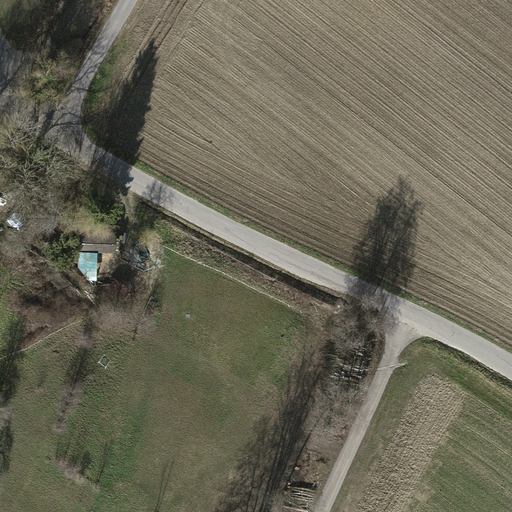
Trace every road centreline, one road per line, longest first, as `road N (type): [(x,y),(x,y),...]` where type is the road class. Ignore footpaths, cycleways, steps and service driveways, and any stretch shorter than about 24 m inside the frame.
road 1 (unclassified): [(511,371),(0,103)]
road 2 (track): [(318,511),(403,309)]
road 3 (track): [(51,129),(128,0)]
